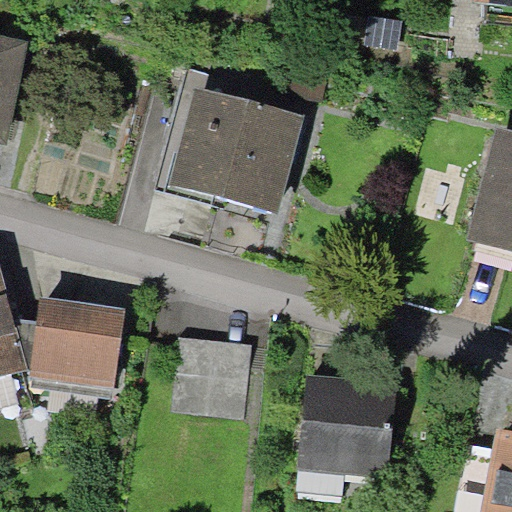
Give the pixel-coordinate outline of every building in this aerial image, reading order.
[(511,0),(477,0),(477,3),(483,4),(481,27),(511,29),(511,0)] [(0,140),(7,142),(28,38),(0,32),(0,140)] [(228,85),(182,73),(152,186),(213,202),(200,252),(253,267),(291,122),(222,104),(228,85)] [(511,144),(498,140),(475,230),(511,239),(511,144)] [(0,379),(17,375),(16,373),(4,327),(0,314),(0,304),(10,302),(3,276),(0,276),(0,379)] [(34,331),(4,327),(16,373),(29,374),(28,378),(107,389),(117,321),(37,310),(34,331)] [(167,414),(238,422),(245,355),(174,348),(167,414)] [(381,479),(391,400),(301,387),(291,467),(381,479)] [(511,511),(511,442),(498,440),(484,511),(511,511)]
